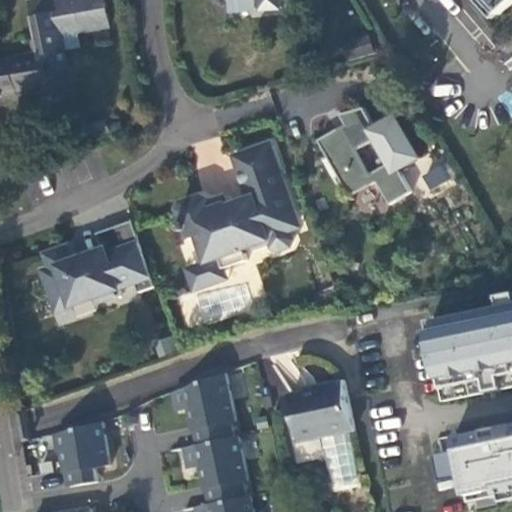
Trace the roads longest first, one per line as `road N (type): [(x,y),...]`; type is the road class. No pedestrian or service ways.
road 1 (residential): [(0,230),(129,178),(185,129),(156,43),(153,0)]
road 2 (unknown): [(185,129),(397,81)]
